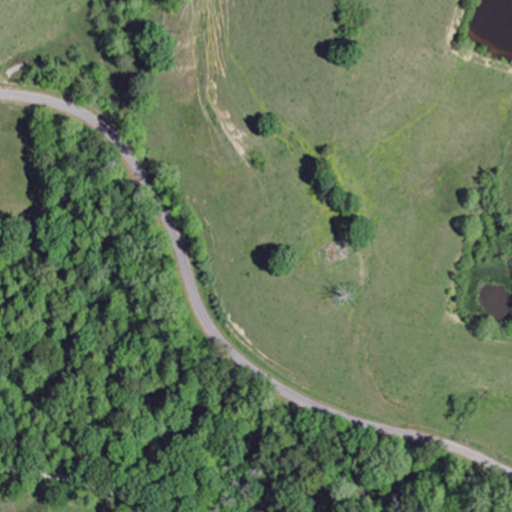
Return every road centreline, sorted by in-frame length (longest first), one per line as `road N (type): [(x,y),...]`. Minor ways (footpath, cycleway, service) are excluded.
road 1 (residential): [(511,473),(455,447),(317,406),(244,362),(209,320),(165,212),(120,141),(78,110),(0,93)]
road 2 (residential): [(169,511),(79,480),(0,467)]
